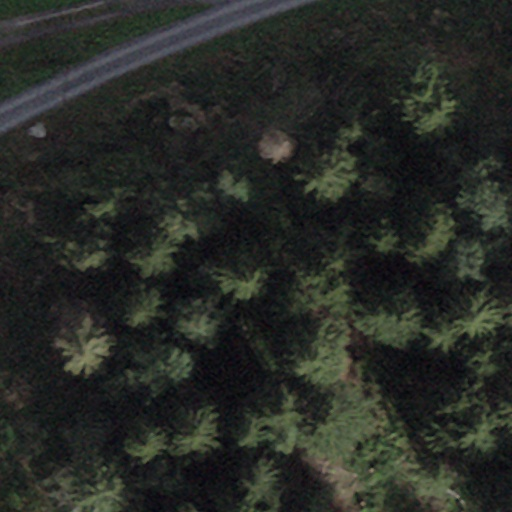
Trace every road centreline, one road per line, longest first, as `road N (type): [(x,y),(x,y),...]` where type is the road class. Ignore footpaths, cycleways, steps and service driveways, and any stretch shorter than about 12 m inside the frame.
road 1 (track): [(241,0),(0,118)]
road 2 (track): [(0,31),(239,0)]
